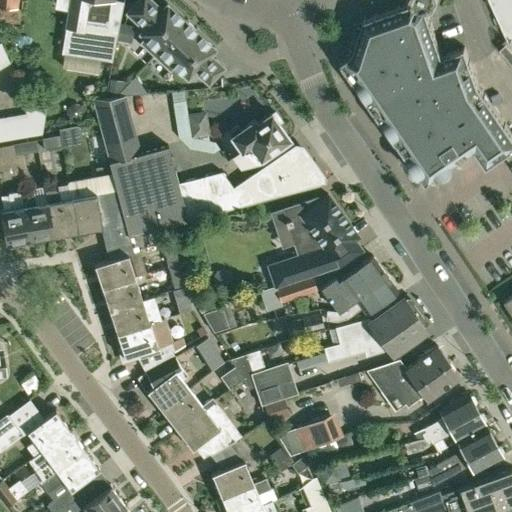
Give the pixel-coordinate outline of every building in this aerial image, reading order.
[(111,60),(115,37),(121,1),(122,0),(120,0),(71,0),(70,10),(62,52),(63,52),(84,56),(99,58),(106,60),(111,60)] [(152,54),(185,20),(166,3),(161,8),(151,0),(136,0),(125,12),(142,28),(138,33),(143,38),(140,42),(152,54)] [(354,53),(342,62),(397,141),(398,140),(409,156),(408,157),(421,175),(422,175),(427,182),(437,174),(438,175),(456,163),(455,162),(466,155),(476,148),(488,166),(511,149),(511,132),(478,84),(463,47),(442,55),(427,11),(433,9),(437,0),(408,0),(410,3),(363,19),(361,27),(354,53)] [(511,0),(490,0),(509,42),(511,38),(511,0)] [(185,20),(152,54),(169,70),(173,66),(187,79),(193,72),(208,85),(224,67),(210,54),(216,48),(185,20)] [(511,38),(509,42),(500,50),(511,63),(511,38)] [(0,67),(9,61),(0,42),(0,41),(0,67)] [(186,111),(184,89),(173,90),(176,137),(207,135),(206,110),(186,111)] [(138,153),(122,95),(91,97),(111,171),(116,189),(128,235),(129,235),(129,234),(320,183),(321,178),(312,165),(309,165),(310,161),(300,149),(296,148),(284,156),(283,160),(279,159),(256,175),(254,172),(232,187),(221,171),(178,183),(168,145),(138,153)] [(26,115),(30,135),(42,133),(48,99),(25,102),(26,115)] [(208,132),(219,131),(217,111),(207,112),(208,132)] [(259,158),(288,138),(270,112),(256,122),(254,118),(240,128),(238,124),(229,130),(241,149),(234,153),(240,162),(259,158)] [(26,115),(15,117),(19,137),(30,135),(26,115)] [(15,117),(4,119),(8,139),(19,137),(15,117)] [(4,119),(0,119),(0,140),(8,139),(4,119)] [(62,145),(60,134),(42,137),(44,149),(62,145)] [(37,139),(13,143),(15,154),(37,150),(40,150),(37,139)] [(15,154),(13,143),(12,143),(0,145),(0,170),(1,170),(1,165),(15,162),(14,155),(15,154)] [(72,195),(79,231),(102,226),(96,193),(116,189),(111,171),(69,180),(72,195)] [(1,208),(1,207),(0,207),(0,209),(6,244),(31,240),(24,204),(23,195),(21,188),(8,191),(11,207),(1,208)] [(72,195),(59,198),(58,191),(54,188),(46,190),(48,200),(55,235),(79,231),(72,195)] [(31,240),(55,235),(48,200),(35,202),(33,193),(23,195),(24,204),(31,240)] [(353,238),(357,235),(327,194),(323,197),(321,195),(270,212),(281,246),(293,242),(297,254),(267,264),(274,287),(338,265),(361,249),(353,238)] [(105,249),(108,259),(94,264),(101,287),(111,284),(135,276),(135,275),(146,272),(138,250),(133,251),(129,235),(128,235),(105,249)] [(169,266),(178,263),(172,241),(162,243),(169,266)] [(337,311),(387,275),(373,255),(338,279),(335,276),(320,286),(337,311)] [(178,263),(169,266),(176,289),(185,287),(178,263)] [(275,287),(281,301),(316,289),(311,275),(275,287)] [(398,290),(387,275),(337,311),(326,310),(325,319),(337,320),(346,318),(361,307),(365,312),(398,290)] [(111,284),(101,287),(108,310),(111,309),(142,299),(135,276),(111,284)] [(176,289),(174,290),(176,298),(188,295),(185,287),(176,289)] [(152,296),(142,299),(111,309),(108,310),(115,333),(160,319),(152,296)] [(425,328),(415,313),(404,298),(372,321),(369,317),(334,326),(339,342),(323,346),(327,360),(362,350),(366,355),(390,348),(393,351),(425,328)] [(202,312),(213,331),(227,327),(221,306),(203,312),(202,312)] [(301,316),(305,331),(324,326),(319,311),(301,316)] [(160,319),(115,333),(124,363),(138,358),(143,367),(172,351),(184,345),(182,337),(171,341),(164,318),(160,319)] [(210,368),(223,361),(209,335),(196,342),(210,368)] [(438,345),(406,368),(405,368),(416,384),(448,360),(438,345)] [(258,348),(246,352),(230,358),(234,365),(242,378),(248,388),(254,386),(260,404),(297,392),(286,360),(265,367),(258,348)] [(146,389),(161,408),(189,387),(182,378),(185,375),(185,372),(179,364),(174,356),(145,371),(138,375),(146,389)] [(426,399),(459,376),(448,360),(416,384),(405,368),(406,368),(399,358),(370,367),(388,391),(393,387),(407,406),(423,394),(426,399)] [(242,378),(234,365),(219,375),(227,388),(242,378)] [(189,387),(161,408),(177,428),(214,399),(211,396),(201,403),(189,387)] [(423,437),(477,408),(469,393),(439,409),(443,416),(424,427),(426,431),(421,433),(423,437)] [(191,448),(193,445),(202,456),(210,452),(235,437),(223,421),(228,418),(214,399),(177,428),(191,446),(190,447),(191,448)] [(477,408),(423,437),(425,440),(430,438),(432,442),(452,431),(456,439),(485,423),(477,408)] [(34,440),(27,445),(34,456),(42,450),(41,450),(70,429),(55,409),(27,430),(34,440)] [(0,434),(15,423),(7,413),(0,417),(0,434)] [(327,416),(294,427),(302,449),(310,446),(334,439),(327,416)] [(23,434),(15,423),(0,434),(0,450),(0,451),(23,434)] [(462,449),(427,468),(429,472),(429,473),(441,470),(442,470),(495,441),(487,425),(457,441),(462,449)] [(31,470),(38,481),(42,479),(84,448),(70,429),(41,450),(42,450),(48,458),(31,470)] [(334,439),(338,450),(352,444),(348,434),(343,436),(334,439)] [(220,495),(253,481),(244,459),(250,456),(237,439),(212,455),(222,468),(211,472),(220,495)] [(429,473),(432,485),(470,465),(474,471),(503,456),(495,441),(442,470),(441,470),(429,473)] [(273,463),(271,464),(277,472),(290,463),(293,460),(287,452),(285,454),(279,445),(268,455),(273,463)] [(84,448),(42,479),(38,481),(46,491),(63,479),(70,488),(47,505),(52,511),(55,511),(72,499),(84,491),(78,483),(98,468),(84,448)] [(302,454),(293,460),(290,463),(297,471),(306,464),(302,454)] [(8,484),(33,468),(28,460),(3,476),(8,484)] [(323,484),(340,479),(335,462),(319,467),(323,484)] [(485,511),(511,502),(511,469),(511,468),(440,493),(439,489),(377,511),(485,511)] [(326,511),(330,510),(314,474),(297,488),(305,506),(300,508),(301,511),(326,511)] [(362,475),(338,481),(340,490),(364,483),(362,475)] [(242,511),(263,504),(258,493),(271,488),(267,477),(254,482),(253,481),(220,495),(217,496),(215,500),(218,506),(221,508),(225,507),(224,511),(242,511)] [(0,480),(0,495),(7,505),(16,498),(27,490),(18,479),(7,487),(2,479),(0,480)] [(114,511),(125,504),(111,485),(112,484),(111,483),(90,499),(84,491),(72,499),(55,511),(114,511)] [(273,500),(263,504),(242,511),(275,511),(277,511),(273,500)] [(348,511),(345,502),(344,500),(333,505),(335,511),(348,511)]
